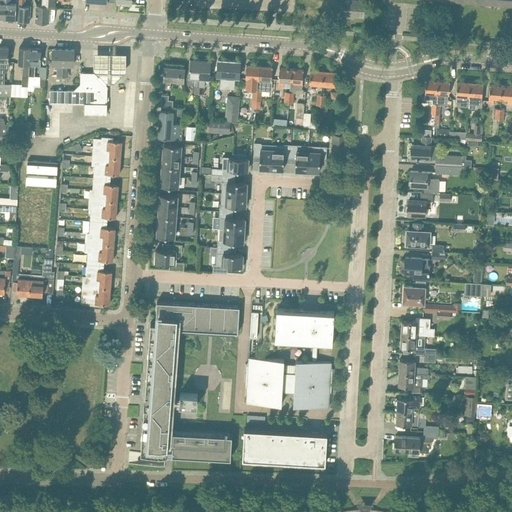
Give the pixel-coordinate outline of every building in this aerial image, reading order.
[(6,0),(5,20),(15,20),(16,3),(11,3),(11,0),(6,0)] [(24,0),(19,0),(18,11),(18,21),(29,21),(30,5),(25,5),(24,0)] [(37,4),(36,12),(36,22),(48,22),(49,7),(53,7),(54,7),(54,0),(42,0),(42,4),(37,4)] [(349,0),(336,0),(336,4),(335,14),(346,15),(346,17),(352,17),(352,16),(363,16),(365,1),(349,0)] [(0,95),(4,96),(5,72),(7,71),(8,69),(8,66),(8,62),(8,57),(8,47),(0,46),(0,95)] [(19,57),(18,63),(23,63),(22,75),(21,86),(21,96),(27,96),(28,90),(29,76),(30,48),(19,47),(19,57)] [(29,76),(28,90),(33,91),(34,76),(35,64),(41,64),(41,58),(41,48),(30,48),(29,76)] [(53,59),(53,64),(57,64),(57,75),(58,75),(68,76),(68,64),(73,64),(74,49),(53,49),(53,59)] [(126,56),(94,55),(94,74),(105,85),(114,85),(125,74),(126,56)] [(201,59),(190,58),(189,69),(185,68),(184,82),(187,85),(193,85),(193,92),(198,92),(201,59)] [(201,59),(198,92),(205,92),(206,78),(210,78),(211,60),(201,59)] [(240,61),(218,59),(217,75),(221,76),(220,88),(234,89),(235,77),(239,77),(240,61)] [(246,74),(245,88),(253,89),(258,89),(259,65),(246,64),(246,74)] [(272,66),(259,65),(258,89),(253,89),(252,94),(261,95),(262,89),(271,90),(272,66)] [(185,68),(164,66),(162,87),(170,88),(170,81),(184,82),(185,68)] [(291,68),(279,67),(278,86),(290,87),(291,68)] [(303,69),(291,68),(290,87),(289,92),(286,91),(285,97),(294,97),(294,92),(297,92),(297,88),(302,88),(303,69)] [(323,70),(310,69),(309,83),(322,84),(323,70)] [(336,72),(323,70),(322,84),(335,85),(336,72)] [(80,72),(80,84),(87,91),(95,91),(95,103),(85,103),(85,106),(84,113),(100,113),(107,114),(107,107),(107,103),(105,103),(105,101),(107,101),(107,86),(94,72),(82,72),(80,72)] [(437,93),(438,79),(426,79),(424,98),(432,99),(432,103),(436,104),(437,93)] [(450,80),(438,79),(437,93),(444,94),(443,99),(448,100),(450,80)] [(456,95),(455,104),(458,104),(457,105),(464,105),(468,106),(468,102),(469,102),(469,96),(470,82),(457,81),(456,91),(456,95)] [(468,106),(468,107),(477,108),(477,103),(481,103),(482,97),(482,93),(483,83),(470,82),(469,96),(469,102),(468,102),(468,106)] [(502,84),(490,83),(488,103),(493,103),(493,98),(501,99),(502,84)] [(50,89),(50,103),(85,103),(95,103),(95,91),(87,91),(80,84),(74,90),(50,89)] [(511,85),(502,84),(501,99),(507,99),(507,105),(511,105),(511,85)] [(168,95),(162,94),(161,103),(161,106),(172,107),(173,100),(168,100),(168,95)] [(241,96),(227,95),(226,120),(230,121),(239,121),(241,96)] [(304,102),(297,102),(296,124),(303,125),(304,102)] [(435,114),(434,128),(435,114),(439,115),(440,109),(431,108),(432,103),(431,114),(435,114)] [(173,111),(161,110),(158,138),(181,139),(182,124),(172,123),(173,111)] [(209,115),(208,132),(229,133),(230,121),(231,121),(230,121),(226,120),(213,119),(210,119),(211,115),(209,115)] [(0,140),(7,141),(8,133),(8,124),(5,124),(5,120),(4,120),(4,117),(0,117),(0,140)] [(196,139),(196,125),(187,125),(186,138),(196,139)] [(436,128),(435,135),(443,136),(449,136),(449,129),(439,128),(436,128)] [(332,134),(331,152),(345,153),(346,134),(332,134)] [(430,136),(422,136),(422,145),(412,144),(411,159),(429,160),(429,159),(436,159),(437,159),(437,154),(438,146),(430,145),(430,136)] [(93,146),(121,148),(122,141),(113,140),(113,137),(101,137),(101,139),(93,138),(93,146)] [(271,170),(272,144),(261,143),(261,142),(254,142),(253,156),(260,156),(259,168),(263,168),(263,170),(271,170)] [(181,145),(164,144),(163,154),(180,156),(181,145)] [(284,145),(272,144),(271,170),(279,171),(279,169),(283,169),(284,157),(290,158),(290,144),(284,144),(284,145)] [(297,150),(297,144),(290,144),(290,158),(296,158),(295,170),(299,170),(299,172),(307,172),(308,151),(297,150)] [(308,145),(308,151),(307,172),(315,173),(315,171),(319,171),(320,159),(326,160),(327,146),(308,145)] [(120,158),(121,148),(93,146),(92,155),(120,158)] [(180,156),(163,154),(162,164),(179,166),(180,156)] [(247,170),(248,158),(244,157),(245,155),(235,154),(235,157),(223,156),(222,168),(212,167),(211,174),(221,174),(221,175),(235,175),(235,169),(247,170)] [(466,156),(437,154),(437,159),(436,159),(436,165),(439,165),(471,166),(472,159),(466,159),(466,156)] [(119,168),(120,158),(92,155),(91,165),(94,166),(119,168)] [(57,162),(28,160),(26,185),(55,187),(57,162)] [(179,166),(162,164),(162,175),(179,176),(179,166)] [(466,166),(439,165),(436,165),(435,173),(449,173),(449,175),(453,175),(453,173),(465,174),(466,166)] [(119,174),(119,168),(94,166),(93,177),(110,178),(111,173),(119,174)] [(490,166),(489,178),(498,178),(498,167),(490,166)] [(425,190),(435,191),(438,191),(439,179),(429,179),(430,172),(410,170),(409,184),(425,185),(425,190)] [(179,176),(162,175),(161,186),(161,187),(161,185),(178,187),(179,176)] [(235,181),(235,175),(221,175),(221,181),(222,181),(221,192),(248,194),(248,186),(246,186),(247,182),(235,181)] [(118,184),(110,183),(110,178),(93,177),(93,189),(118,191),(118,184)] [(117,201),(118,191),(93,189),(89,189),(89,198),(117,201)] [(248,194),(221,192),(221,204),(220,204),(219,210),(233,211),(233,205),(245,206),(245,202),(247,202),(248,194)] [(408,213),(418,214),(425,214),(425,207),(431,207),(432,194),(421,193),(421,200),(408,199),(408,213)] [(177,195),(160,194),(159,205),(176,206),(177,195)] [(116,210),(117,201),(89,198),(88,208),(90,208),(116,210)] [(0,210),(16,212),(17,204),(0,203),(0,210)] [(176,206),(159,205),(158,215),(176,216),(176,206)] [(116,217),(116,210),(91,209),(90,221),(107,222),(107,217),(116,217)] [(233,211),(219,210),(219,217),(225,217),(224,229),(246,230),(246,222),(244,222),(244,218),(232,217),(233,211)] [(176,216),(158,215),(158,225),(175,226),(176,216)] [(114,234),(115,227),(106,227),(106,222),(89,221),(88,232),(114,234)] [(406,243),(416,244),(430,245),(431,230),(427,229),(427,227),(422,226),(422,223),(414,223),(413,230),(407,230),(406,243)] [(175,226),(158,225),(157,237),(158,236),(174,237),(175,226)] [(246,230),(224,229),(224,240),(217,240),(217,246),(231,247),(231,241),(243,242),(243,238),(245,238),(246,230)] [(114,244),(114,234),(88,232),(85,232),(85,242),(114,244)] [(113,254),(114,244),(85,242),(84,252),(87,252),(113,254)] [(182,244),(168,243),(168,249),(156,249),(156,253),(154,253),(153,261),(169,262),(169,269),(184,270),(184,262),(175,261),(175,251),(182,251),(182,244)] [(7,257),(13,258),(14,245),(6,244),(5,255),(7,257)] [(21,245),(14,245),(13,258),(18,258),(21,256),(21,245)] [(231,247),(217,246),(216,264),(213,263),(212,272),(227,273),(228,265),(243,266),(244,258),(242,258),(242,254),(230,253),(231,247)] [(42,274),(31,273),(31,274),(30,294),(43,295),(43,291),(47,291),(47,290),(53,291),(54,271),(51,271),(53,248),(46,247),(45,258),(44,263),(43,263),(42,274)] [(444,251),(432,251),(431,258),(446,259),(446,252),(444,251)] [(112,261),(113,254),(87,252),(86,264),(103,265),(104,260),(112,261)] [(413,279),(418,279),(425,279),(429,279),(430,264),(428,264),(428,258),(405,257),(404,271),(414,271),(413,279)] [(111,278),(112,271),(103,270),(103,265),(86,264),(86,276),(111,278)] [(0,291),(5,292),(5,288),(9,288),(10,270),(5,269),(5,270),(0,269),(0,291)] [(20,273),(20,278),(18,277),(18,282),(14,281),(13,289),(17,289),(17,293),(30,294),(31,274),(20,273)] [(110,288),(111,278),(86,276),(82,276),(82,286),(110,288)] [(417,286),(404,285),(403,302),(423,303),(424,303),(425,283),(417,282),(417,286)] [(474,282),(473,294),(481,295),(482,283),(474,282)] [(110,297),(110,288),(82,286),(82,295),(110,297)] [(109,304),(110,297),(82,295),(81,304),(99,305),(99,303),(109,304)] [(156,318),(156,319),(177,320),(179,320),(179,329),(188,329),(198,330),(202,330),(236,332),(238,332),(239,306),(157,301),(156,314),(156,318)] [(454,305),(424,303),(423,303),(423,309),(460,312),(461,303),(454,303),(454,305)] [(334,311),(277,308),(276,323),(277,323),(277,326),(276,326),(275,341),(288,342),(289,340),(299,341),(299,338),(312,338),(312,341),(313,341),(311,362),(316,362),(318,342),(318,343),(332,344),(333,329),(332,329),(332,326),(333,326),(334,311)] [(258,312),(251,311),(250,336),(257,337),(258,312)] [(402,320),(401,333),(416,334),(435,335),(435,330),(429,330),(423,330),(424,318),(416,318),(416,321),(402,320)] [(141,451),(141,452),(165,454),(167,454),(167,453),(172,454),(172,448),(167,448),(170,419),(170,412),(170,409),(171,398),(172,385),(173,379),(176,335),(176,331),(176,330),(177,320),(156,319),(156,322),(150,322),(150,329),(150,333),(145,396),(146,396),(146,407),(144,407),(141,451)] [(401,333),(400,347),(415,347),(416,334),(401,333)] [(265,358),(249,357),(248,362),(247,362),(245,387),(247,387),(246,402),(262,403),(262,401),(265,402),(265,403),(281,404),(283,372),(284,359),(268,358),(267,360),(265,359),(265,358)] [(400,359),(399,372),(414,373),(415,359),(400,359)] [(309,361),(296,360),(295,373),(283,372),(282,391),(294,392),(293,405),(310,406),(310,404),(312,404),(312,406),(328,407),(329,392),(331,392),(332,367),(331,367),(331,362),(317,361),(317,362),(309,362),(309,361)] [(414,373),(399,372),(398,385),(413,386),(413,385),(422,386),(423,378),(426,378),(427,373),(420,373),(414,373)] [(465,387),(464,395),(475,395),(476,387),(465,387)] [(180,392),(179,403),(197,405),(198,393),(180,392)] [(423,397),(419,396),(419,395),(412,395),(412,398),(406,397),(404,397),(397,397),(397,410),(425,412),(425,407),(419,407),(419,405),(423,405),(423,397)] [(466,395),(465,414),(467,414),(474,414),(474,407),(475,396),(466,395)] [(477,402),(476,416),(490,417),(491,403),(477,402)] [(425,412),(397,410),(396,423),(411,424),(411,426),(418,427),(418,425),(423,425),(423,431),(438,432),(438,425),(425,424),(426,417),(439,418),(439,413),(425,412)] [(327,433),(244,428),(242,458),(325,463),(327,433)] [(172,454),(231,457),(232,434),(173,431),(172,448),(172,454)] [(423,437),(395,435),(394,450),(408,451),(407,455),(417,456),(417,451),(420,451),(420,443),(433,444),(433,437),(437,438),(438,432),(423,431),(423,437)]
